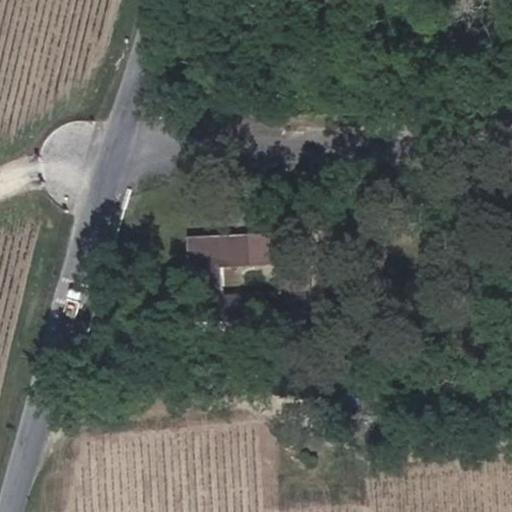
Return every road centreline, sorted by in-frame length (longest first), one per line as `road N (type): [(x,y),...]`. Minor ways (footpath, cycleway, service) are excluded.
road 1 (unclassified): [(13,511),(166,0)]
road 2 (unknown): [(0,183),(124,151)]
